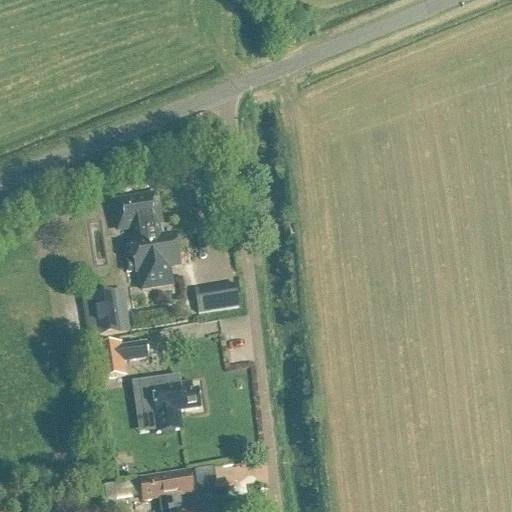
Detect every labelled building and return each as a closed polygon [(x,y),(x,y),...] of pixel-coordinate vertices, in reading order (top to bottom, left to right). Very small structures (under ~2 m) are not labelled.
[(179,267),(174,236),(160,239),(158,225),(160,225),(156,197),(113,204),(118,231),(131,229),(134,243),(131,243),(135,274),(139,273),(141,291),(171,287),(168,269),(179,267)] [(240,311),(236,287),(193,294),(197,317),(234,312),(240,311)] [(82,302),(89,340),(129,334),(123,295),(82,302)] [(95,352),(100,383),(125,379),(123,366),(147,362),(145,347),(120,351),(120,348),(95,352)] [(184,424),(182,415),(200,413),(198,396),(192,396),(191,386),(178,387),(178,384),(150,388),(156,428),(184,424)] [(160,511),(212,511),(213,511),(206,511),(179,511),(178,500),(190,498),(187,478),(140,486),(143,505),(159,503),(160,511)]
